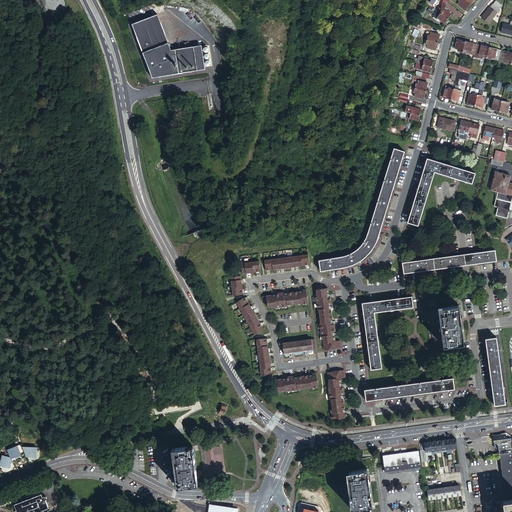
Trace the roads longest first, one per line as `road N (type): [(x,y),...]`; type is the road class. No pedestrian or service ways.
road 1 (primary): [(89,0),(117,65),(131,158),(165,248),(235,379),(260,412),(292,434)]
road 2 (track): [(200,86),(212,167),(242,170),(284,17)]
road 3 (residential): [(341,281),(305,273),(253,280),(251,291),(274,333),(278,364),(353,358)]
road 4 (tertiary): [(266,497),(177,494),(110,463),(56,463)]
road 5 (residential): [(431,104),(390,244),(357,277)]
road 6 (residential): [(56,463),(133,434),(228,423)]
road 7 (residential): [(353,358),(361,410),(481,396)]
road 8 (residential): [(479,326),(471,275),(366,288),(357,277)]
road 9 (primary): [(458,426),(337,441),(292,434)]
